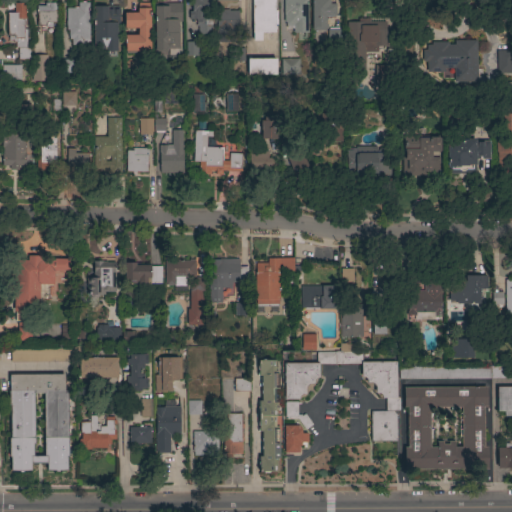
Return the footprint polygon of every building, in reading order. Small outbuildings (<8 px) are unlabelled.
[(125,51),(125,35),(137,35),(137,28),(124,28),(124,13),(137,12),(137,0),(150,0),(150,51),(125,51)] [(189,11),(192,11),(192,0),(211,0),(211,25),(210,25),(211,35),(198,36),(198,26),(196,26),(196,22),(196,19),(189,19),(189,11)] [(252,0),(274,0),(274,10),(276,10),(276,19),(277,19),(277,24),(274,24),(274,32),(261,32),(261,40),(252,41),(252,0)] [(307,0),(307,25),(306,25),(306,31),(293,31),(293,29),(286,29),(286,25),(285,25),(285,22),(284,22),(284,14),(283,14),(283,0),(307,0)] [(312,0),(330,0),(330,4),(335,4),(335,16),(325,16),(325,24),(327,24),(327,29),(325,29),(325,30),(312,30),(312,0)] [(66,8),(78,8),(78,2),(89,2),(89,45),(71,45),(71,39),(68,39),(68,30),(66,30),(66,8)] [(49,6),(49,3),(56,3),(56,23),(51,23),(51,26),(36,27),(36,21),(37,21),(36,6),(49,6)] [(154,7),(160,6),(160,3),(181,3),(181,22),(177,22),(178,33),(179,33),(179,48),(167,49),(167,50),(155,50),(154,7)] [(26,48),(29,48),(29,59),(18,59),(18,48),(15,48),(15,42),(12,42),(12,40),(8,40),(8,35),(7,35),(7,13),(14,13),(14,4),(26,4),(26,18),(25,19),(25,25),(23,25),(23,29),(26,29),(26,48)] [(103,51),(104,49),(93,49),(93,6),(119,6),(119,24),(117,24),(117,51),(103,51)] [(238,25),(232,25),(233,42),(217,42),(216,10),(229,9),(229,11),(238,11),(238,25)] [(358,22),(358,19),(369,18),(369,22),(385,22),(385,46),(376,47),(376,51),(368,51),(368,52),(364,52),(364,70),(347,71),(347,22),(358,22)] [(340,29),(340,43),(327,43),(327,29),(340,29)] [(462,45),(462,41),(476,40),(476,68),(475,68),(476,82),(453,82),(453,72),(446,72),(446,68),(440,68),(440,55),(433,55),(432,47),(440,46),(440,45),(462,45)] [(186,42),(199,42),(200,55),(186,55),(186,42)] [(495,51),(494,74),(510,75),(511,52),(495,51)] [(31,55),(47,55),(47,81),(32,81),(31,55)] [(247,75),(247,56),(250,56),(250,59),(276,59),(276,75),(247,75)] [(298,59),(299,75),(281,75),(281,59),(298,59)] [(74,60),(74,73),(61,73),(61,60),(74,60)] [(20,65),(20,80),(1,80),(2,65),(20,65)] [(392,66),(392,86),(378,86),(378,66),(392,66)] [(511,66),(511,100),(503,100),(503,83),(507,83),(507,79),(502,79),(502,66),(511,66)] [(61,106),(61,92),(75,92),(75,106),(61,106)] [(202,96),(191,95),(190,113),(201,113),(202,96)] [(342,126),(344,142),(324,143),(322,115),(357,112),(358,125),(342,126)] [(262,130),(260,130),(261,120),(264,121),(264,116),(277,117),(277,139),(261,139),(262,130)] [(511,160),(508,160),(508,167),(497,167),(497,152),(495,152),(495,142),(497,142),(497,116),(511,116),(511,160)] [(120,180),(111,179),(111,172),(92,172),(93,137),(104,137),(104,117),(121,117),(120,180)] [(152,134),(139,134),(139,118),(152,118),(152,134)] [(165,119),(165,131),(153,131),(153,119),(165,119)] [(182,152),(183,152),(183,173),(159,173),(159,145),(165,145),(172,145),(171,130),(182,130),(182,152)] [(212,131),(212,137),(206,137),(206,146),(222,147),(221,160),(228,161),(229,153),(241,153),(241,171),(228,170),(228,172),(221,171),(221,174),(215,174),(215,171),(198,170),(199,162),(193,162),(194,130),(212,131)] [(2,154),(3,154),(3,148),(2,148),(2,133),(24,133),(24,154),(25,154),(25,155),(27,155),(27,165),(18,165),(18,170),(9,170),(9,165),(2,165),(2,154)] [(56,133),(56,167),(44,167),(44,170),(36,170),(36,157),(39,157),(39,134),(56,133)] [(407,174),(407,160),(405,160),(404,149),(418,149),(418,147),(403,147),(403,136),(418,136),(418,138),(440,138),(440,151),(431,151),(431,157),(433,157),(433,158),(439,157),(439,163),(438,163),(438,173),(407,174)] [(489,159),(475,159),(475,173),(448,174),(448,167),(447,167),(446,139),(475,139),(475,141),(489,141),(489,159)] [(385,146),(386,174),(347,175),(346,148),(356,148),(356,147),(385,146)] [(74,149),(74,153),(89,153),(89,170),(77,169),(77,173),(66,173),(67,148),(74,149)] [(147,172),(137,172),(137,170),(134,170),(134,175),(125,175),(126,151),(132,151),(132,148),(148,148),(147,172)] [(267,158),(271,158),(271,160),(273,160),(273,164),(271,164),(271,172),(259,172),(259,171),(249,171),(249,150),(268,151),(267,158)] [(286,157),(301,150),(310,170),(295,177),(286,157)] [(15,322),(16,280),(13,280),(14,261),(26,261),(26,258),(68,260),(68,270),(54,269),(53,284),(38,283),(36,322),(15,322)] [(255,288),(254,288),(254,280),(254,272),(255,272),(255,267),(262,267),(262,264),(267,263),(267,258),(293,258),(293,266),(299,266),(299,271),(291,271),(291,273),(287,273),(287,271),(281,271),(281,264),(278,264),(278,300),(278,304),(267,304),(267,305),(256,305),(256,300),(255,300),(255,288)] [(190,325),(191,291),(190,291),(190,286),(174,286),(174,285),(164,285),(165,260),(188,260),(188,259),(194,259),(194,261),(195,261),(195,277),(205,277),(205,291),(203,291),(203,310),(202,326),(190,325)] [(238,267),(247,267),(247,281),(238,281),(238,282),(231,282),(231,289),(228,289),(228,288),(221,288),(221,303),(209,303),(209,259),(219,259),(239,259),(238,267)] [(102,261),(106,261),(106,262),(115,262),(115,292),(104,292),(104,294),(98,294),(98,296),(96,298),(91,298),(89,295),(86,295),(86,277),(93,278),(93,260),(102,261)] [(150,283),(150,286),(138,286),(138,284),(125,283),(126,262),(136,262),(136,265),(150,265),(150,267),(161,267),(161,283),(150,283)] [(353,269),(353,282),(340,282),(340,269),(353,269)] [(449,281),(465,281),(465,275),(484,276),(486,277),(486,289),(479,288),(479,304),(457,304),(456,303),(456,301),(449,300),(449,281)] [(511,316),(511,277),(502,277),(502,316),(511,316)] [(441,317),(434,317),(434,312),(422,312),(422,313),(415,313),(415,315),(406,315),(406,311),(407,311),(407,297),(402,297),(403,283),(416,283),(416,290),(423,291),(424,278),(441,279),(441,292),(440,292),(440,311),(441,311),(441,317)] [(399,281),(396,310),(376,309),(378,279),(399,281)] [(300,286),(321,286),(321,287),(336,286),(337,308),(318,309),(318,307),(301,308),(300,286)] [(502,305),(492,305),(492,292),(502,292),(502,305)] [(234,303),(246,302),(246,315),(234,315),(234,303)] [(341,318),(341,309),(361,309),(362,337),(340,337),(340,318),(341,318)] [(373,334),(372,322),(385,322),(385,334),(373,334)] [(30,324),(30,340),(18,340),(19,323),(30,324)] [(119,342),(104,342),(105,327),(120,328),(119,342)] [(135,342),(122,342),(122,331),(135,331),(135,342)] [(314,334),(315,350),(302,350),(301,334),(314,334)] [(469,360),(468,341),(448,341),(448,361),(469,360)] [(396,397),(399,397),(399,411),(391,411),(396,414),(396,441),(371,441),(370,411),(385,411),(385,398),(381,398),(381,396),(379,393),(375,393),(375,387),(372,383),(366,383),(366,379),(364,377),(361,377),(361,363),(319,364),(319,377),(318,378),(316,378),(313,380),(313,384),(308,384),(305,388),(305,394),(301,394),(299,397),(299,399),(284,400),(283,363),(316,363),(316,352),(334,352),(334,351),(339,351),(339,344),(357,343),(357,352),(361,352),(361,362),(396,361),(396,397)] [(10,362),(10,350),(64,349),(64,346),(73,346),(73,362),(10,362)] [(147,388),(141,388),(141,391),(126,391),(126,377),(129,377),(129,366),(126,366),(126,358),(129,359),(129,354),(144,354),(147,354),(147,364),(143,364),(143,369),(141,368),(141,374),(143,374),(143,378),(147,378),(147,388)] [(181,379),(178,380),(170,380),(171,387),(172,392),(168,392),(154,392),(154,375),(157,375),(157,357),(162,357),(162,356),(177,356),(177,357),(180,357),(181,379)] [(79,358),(117,358),(118,378),(79,378),(79,358)] [(275,426),(277,426),(277,429),(279,429),(279,458),(278,458),(278,461),(279,461),(279,470),(276,470),(276,472),(259,472),(259,461),(257,461),(257,456),(262,456),(261,431),(257,431),(257,427),(258,427),(258,405),(257,405),(257,401),(261,401),(261,376),(257,376),(257,372),(258,372),(258,370),(257,370),(257,366),(258,366),(258,360),(275,360),(275,371),(277,371),(277,373),(278,373),(278,402),(277,402),(277,405),(275,405),(275,426)] [(398,367),(511,366),(511,378),(398,379),(398,367)] [(64,374),(64,378),(72,378),(72,391),(67,391),(67,399),(69,399),(69,407),(67,407),(68,457),(66,457),(67,470),(46,470),(46,463),(31,464),(31,471),(22,471),(22,472),(19,472),(19,471),(11,471),(10,457),(9,457),(9,438),(10,438),(10,406),(9,406),(8,391),(9,391),(9,375),(64,374)] [(234,392),(234,379),(249,379),(249,392),(234,392)] [(487,387),(487,406),(483,406),(483,447),(487,447),(487,469),(404,470),(404,447),(407,447),(407,407),(403,407),(403,387),(487,387)] [(511,468),(497,468),(497,448),(504,448),(504,443),(510,443),(510,447),(511,447),(511,444),(511,416),(503,416),(503,411),(496,411),(496,387),(511,387),(511,468)] [(140,399),(152,399),(152,417),(153,422),(149,422),(149,417),(140,417),(140,399)] [(200,415),(187,415),(187,401),(200,401),(200,415)] [(300,415),(301,416),(304,414),(312,424),(311,426),(306,429),(305,430),(297,419),(286,419),(286,417),(284,417),(284,402),(297,402),(297,415),(300,415)] [(179,434),(169,434),(169,453),(155,453),(155,434),(155,413),(155,407),(163,407),(163,406),(179,406),(179,434)] [(243,421),(243,427),(241,427),(241,431),(242,431),(242,452),(233,452),(233,454),(223,454),(223,426),(226,426),(226,414),(241,414),(241,421),(243,421)] [(110,439),(110,445),(106,444),(106,448),(91,448),(91,449),(82,449),(82,446),(78,445),(78,439),(81,439),(81,433),(79,433),(80,422),(89,422),(89,416),(96,416),(96,424),(99,424),(99,426),(105,426),(105,417),(113,417),(113,420),(116,420),(116,424),(113,424),(113,426),(114,426),(114,430),(115,430),(115,440),(110,439)] [(298,452),(293,453),(288,453),(284,453),(284,426),(298,425),(301,429),(301,433),(307,433),(307,442),(301,442),(301,443),(300,443),(300,446),(298,446),(298,452)] [(140,443),(140,445),(135,445),(135,443),(129,443),(129,427),(150,427),(150,443),(140,443)] [(217,455),(194,455),(194,452),(193,452),(193,438),(192,438),(192,433),(193,433),(193,431),(217,431),(217,455)]
